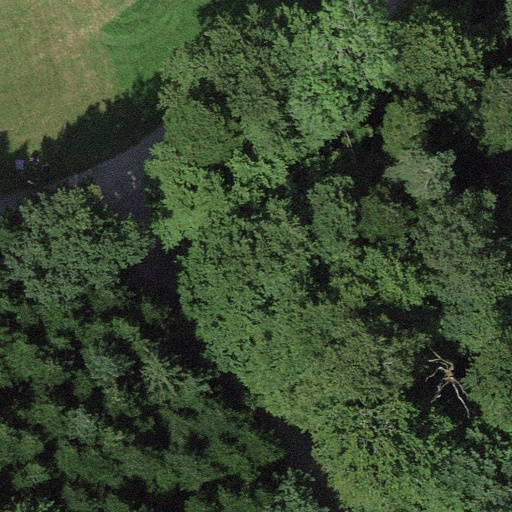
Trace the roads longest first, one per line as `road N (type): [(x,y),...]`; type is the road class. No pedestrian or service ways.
road 1 (track): [(405,0),(157,152),(99,227)]
road 2 (track): [(336,511),(156,275),(99,227)]
